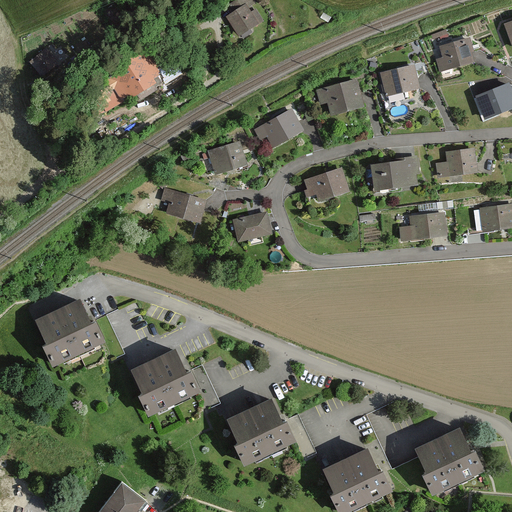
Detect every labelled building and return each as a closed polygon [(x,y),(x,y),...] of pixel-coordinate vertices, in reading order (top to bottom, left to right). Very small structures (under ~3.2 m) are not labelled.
[(228,17),(241,38),(267,22),(259,10),(254,14),(248,5),(228,17)] [(474,66),(468,41),(441,47),(444,59),(435,61),(438,75),(474,66)] [(45,47),(28,65),(45,82),(62,64),(45,47)] [(112,76),(130,105),(178,76),(160,47),(112,76)] [(385,99),(420,92),(415,67),(380,74),(385,99)] [(363,109),(357,82),(316,92),(320,107),(328,105),(331,117),(363,109)] [(511,88),(511,86),(478,100),(484,112),(492,109),(497,121),(511,114),(511,88)] [(255,130),(268,152),(302,132),(290,110),(255,130)] [(208,148),(213,174),(247,168),(242,142),(208,148)] [(448,163),(437,165),(440,183),(479,178),(475,149),(446,153),(448,163)] [(371,165),(376,193),(422,186),(417,158),(371,165)] [(312,206),(350,193),(342,169),(304,182),(312,206)] [(198,227),(206,202),(164,188),(160,200),(168,202),(164,215),(198,227)] [(511,231),(511,206),(480,208),(481,233),(511,231)] [(266,213),(234,221),(240,245),(272,237),(266,213)] [(447,240),(445,213),(411,215),(412,227),(398,228),(399,243),(447,240)] [(85,296),(34,319),(57,368),(107,344),(85,296)] [(180,345),(132,367),(154,415),(203,392),(180,345)] [(277,400),(224,422),(243,469),(296,448),(277,400)] [(463,429),(413,452),(435,498),(485,475),(463,429)] [(373,449),(321,470),(337,511),(358,511),(393,498),(373,449)] [(100,511),(138,511),(147,500),(123,482),(100,511)]
